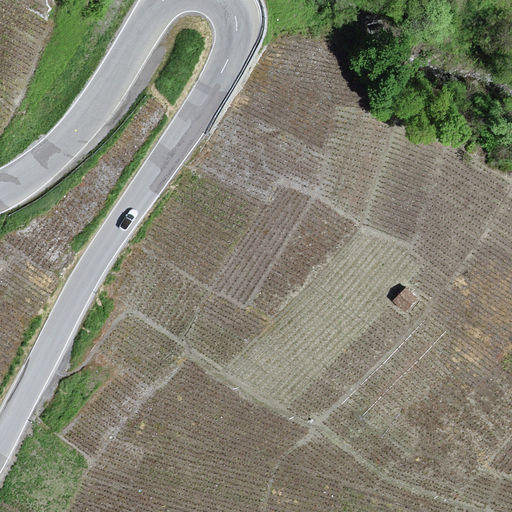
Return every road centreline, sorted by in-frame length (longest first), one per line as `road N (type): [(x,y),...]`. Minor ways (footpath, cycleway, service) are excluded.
road 1 (tertiary): [(0,443),(86,274),(229,56),(236,21),(225,0)]
road 2 (tertiary): [(163,0),(84,121),(0,191)]
